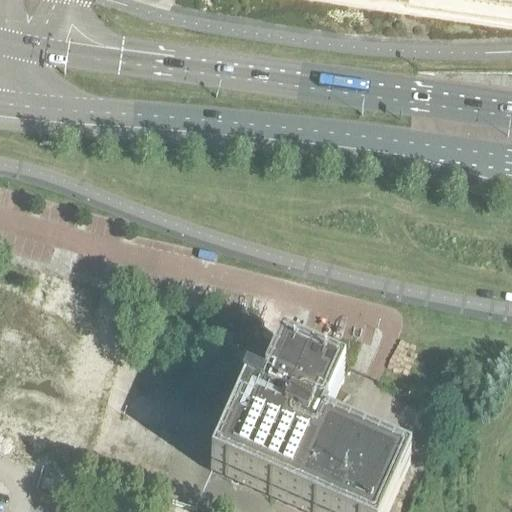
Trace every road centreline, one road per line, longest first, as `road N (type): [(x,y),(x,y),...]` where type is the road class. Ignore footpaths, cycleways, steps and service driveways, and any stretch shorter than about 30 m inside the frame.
road 1 (secondary): [(0,99),(511,157)]
road 2 (secondary): [(511,114),(43,46)]
